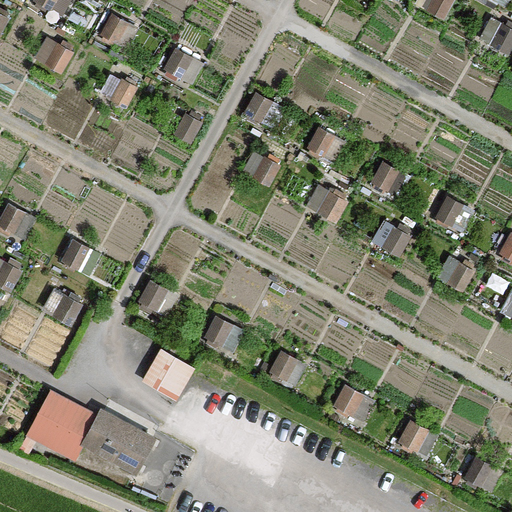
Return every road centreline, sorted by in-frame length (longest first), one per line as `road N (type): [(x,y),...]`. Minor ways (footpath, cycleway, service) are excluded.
road 1 (track): [(511,393),(0,116)]
road 2 (track): [(0,354),(54,384),(84,368),(286,0)]
road 3 (track): [(252,0),(511,141)]
